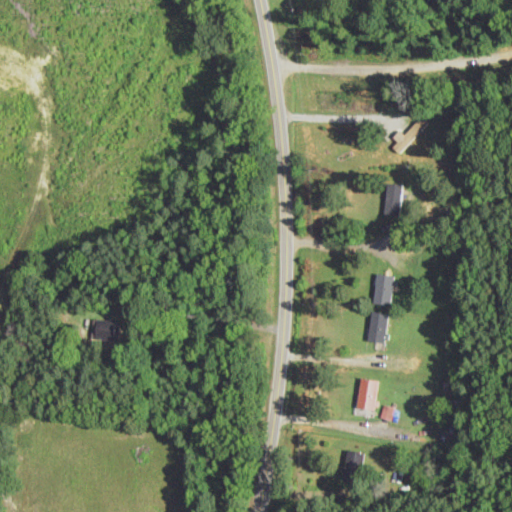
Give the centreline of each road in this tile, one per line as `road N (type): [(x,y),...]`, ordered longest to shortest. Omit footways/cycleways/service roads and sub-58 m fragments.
road 1 (tertiary): [(261,511),(280,405),(287,213),(260,0)]
road 2 (residential): [(274,69),(511,52)]
